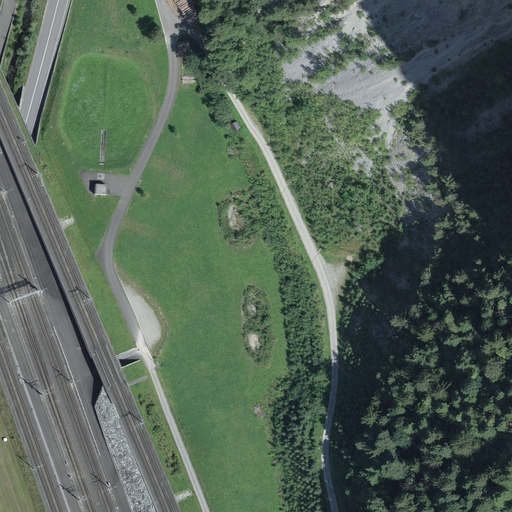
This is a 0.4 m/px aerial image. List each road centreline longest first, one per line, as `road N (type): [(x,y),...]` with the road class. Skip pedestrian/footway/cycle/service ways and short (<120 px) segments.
road 1 (track): [(209,52),(326,296),(333,359),(324,453),(335,511)]
road 2 (primary): [(58,0),(0,217)]
road 3 (track): [(151,368),(206,511)]
